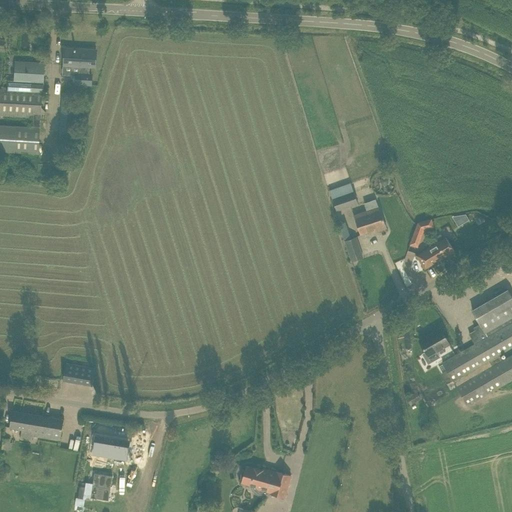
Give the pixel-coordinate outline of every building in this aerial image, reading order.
[(77,84),(77,95),(88,95),(89,85),(92,85),(93,73),(89,72),(89,67),(95,67),(96,50),(65,48),(64,65),(79,66),(79,72),(76,72),(75,84),(77,84)] [(0,89),(0,115),(31,117),(41,118),(43,73),(44,63),(16,62),(15,81),(8,81),(8,90),(0,89)] [(60,114),(74,114),(75,92),(61,91),(60,114)] [(41,118),(31,117),(30,127),(0,125),(0,151),(39,154),(41,118)] [(332,198),(336,211),(358,203),(353,191),(332,198)] [(354,214),(357,225),(360,235),(377,229),(378,231),(386,228),(379,206),(377,206),(375,199),(364,203),(366,210),(354,214)] [(409,244),(417,247),(424,229),(434,227),(431,218),(418,222),(409,244)] [(345,241),(352,261),(363,258),(356,237),(345,241)] [(416,254),(424,269),(454,251),(445,237),(416,254)] [(481,340),(442,363),(467,405),(511,379),(511,353),(502,359),(499,354),(511,347),(511,322),(511,297),(508,290),(472,310),(485,332),(478,336),(481,340)] [(423,354),(428,363),(439,357),(436,351),(449,344),(440,328),(419,340),(426,352),(423,354)] [(63,380),(92,385),(96,368),(66,363),(63,380)] [(407,398),(410,404),(420,399),(416,392),(407,398)] [(20,438),(31,440),(32,435),(60,440),(63,419),(12,411),(10,427),(21,429),(20,438)] [(101,436),(98,453),(131,458),(133,441),(101,436)] [(3,438),(2,448),(11,449),(12,443),(10,442),(11,439),(3,438)] [(134,456),(129,486),(142,488),(147,459),(134,456)] [(242,479),(241,478),(242,478),(241,482),(257,487),(256,491),(258,493),(260,494),(262,494),(265,494),(265,492),(270,493),(284,498),(291,475),(276,471),(262,468),(262,470),(254,467),(254,468),(246,466),(245,470),(244,470),(244,469),(243,470),(242,471),(241,473),(241,474),(241,475),(241,476),(241,477),(241,478),(241,479),(242,479)]
